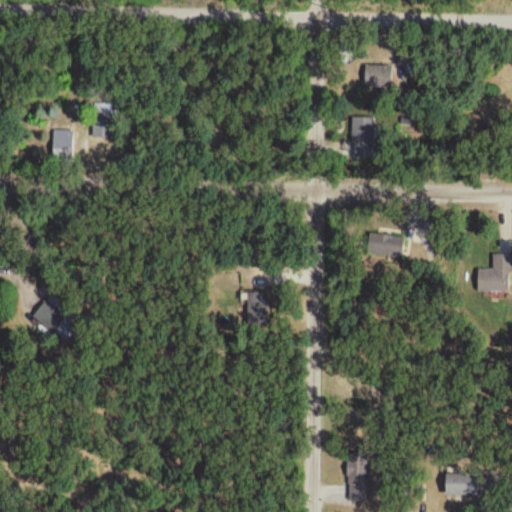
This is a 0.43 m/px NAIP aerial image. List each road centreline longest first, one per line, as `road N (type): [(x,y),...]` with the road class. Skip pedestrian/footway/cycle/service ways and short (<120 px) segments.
road 1 (residential): [(0,8),(511,21)]
road 2 (residential): [(313,511),(313,0)]
road 3 (residential): [(0,181),(313,185)]
road 4 (residential): [(313,185),(511,191)]
